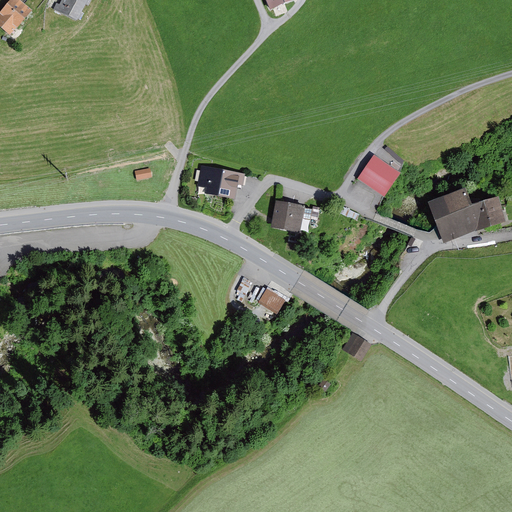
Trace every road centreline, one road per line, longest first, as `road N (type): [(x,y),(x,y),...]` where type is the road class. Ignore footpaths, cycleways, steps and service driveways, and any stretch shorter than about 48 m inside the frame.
road 1 (secondary): [(0,225),(111,213),(194,225),(297,281),(511,421)]
road 2 (track): [(167,218),(198,115),(266,26),(256,0)]
road 3 (track): [(340,201),(354,171),(398,126),(511,75)]
